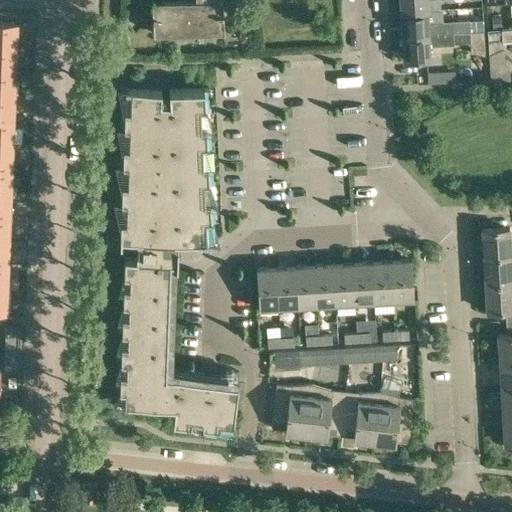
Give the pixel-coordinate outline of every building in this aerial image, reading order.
[(156,0),(154,0),(156,33),(226,29),(224,0),(156,0)] [(402,0),(403,13),(443,10),(442,8),(440,8),(439,0),(402,0)] [(443,10),(403,13),(404,36),(453,34),(453,32),(470,31),(469,19),(443,20),(443,10)] [(493,29),(501,29),(500,17),(492,17),(493,29)] [(0,20),(0,44),(14,46),(15,21),(0,20)] [(470,31),(469,31),(470,52),(484,55),(485,55),(484,30),(470,31)] [(511,30),(487,32),(489,55),(503,49),(503,40),(511,39),(511,30)] [(453,34),(404,36),(406,60),(432,59),(431,45),(453,43),(453,34)] [(0,44),(0,69),(13,70),(14,46),(0,44)] [(0,69),(0,93),(12,94),(13,70),(0,69)] [(427,83),(439,82),(439,71),(427,71),(427,83)] [(136,238),(135,256),(124,256),(118,402),(174,404),(172,419),(218,424),(219,419),(232,421),(237,381),(179,374),(165,373),(170,258),(167,258),(168,237),(176,237),(176,239),(211,237),(204,86),(169,88),(169,100),(160,100),(161,88),(125,86),(119,237),(136,238)] [(0,93),(0,117),(12,118),(12,94),(0,93)] [(12,118),(0,117),(0,141),(11,142),(12,118)] [(0,165),(10,166),(11,142),(0,141),(0,165)] [(0,165),(0,189),(9,190),(10,166),(0,165)] [(0,214),(8,214),(9,190),(0,189),(0,214)] [(0,214),(0,238),(7,238),(8,214),(0,214)] [(483,230),(485,257),(511,255),(511,239),(511,229),(483,230)] [(511,255),(485,257),(486,284),(511,282),(511,255)] [(411,257),(391,258),(394,299),(413,298),(411,257)] [(391,258),(372,259),(374,300),(394,299),(391,258)] [(372,259),(352,260),(355,301),(374,300),(372,259)] [(352,260),(333,262),(336,302),(355,301),(352,260)] [(333,262),(314,263),(316,304),(336,302),(333,262)] [(314,263),(295,264),(297,305),(316,304),(314,263)] [(295,264),(275,265),(278,306),(297,305),(295,264)] [(278,306),(275,265),(256,266),(258,307),(278,306)] [(511,282),(486,284),(487,311),(511,309),(511,282)] [(409,327),(395,329),(396,339),(410,338),(409,327)] [(396,339),(395,329),(382,330),(383,341),(396,339)] [(371,331),(357,332),(357,342),(371,341),(371,331)] [(357,342),(357,332),(344,333),(345,343),(357,342)] [(332,333),(318,334),(319,344),(332,343),(332,333)] [(511,333),(499,334),(501,361),(511,360),(511,333)] [(306,344),(319,344),(318,334),(305,334),(306,344)] [(293,335),(280,336),(280,346),(294,346),(293,335)] [(267,347),(280,346),(280,336),(267,337),(267,347)] [(378,358),(397,357),(397,344),(377,345),(378,358)] [(358,360),(378,358),(377,345),(357,346),(358,360)] [(327,347),(313,348),(313,362),(327,362),(327,347)] [(300,363),(313,362),(313,348),(299,349),(300,363)] [(511,360),(501,361),(503,389),(511,387),(511,360)] [(405,363),(366,363),(366,382),(386,382),(386,388),(405,388),(405,363)] [(337,366),(310,365),(310,373),(336,374),(337,366)] [(276,382),(271,427),(293,433),(306,434),(311,382),(291,383),(276,382)] [(311,382),(306,434),(318,435),(318,431),(339,434),(345,389),(330,387),(311,382)] [(511,387),(503,389),(504,416),(511,415),(511,387)] [(345,389),(339,434),(362,436),(362,440),(374,441),(379,389),(359,390),(345,389)] [(379,389),(374,441),(386,442),(387,439),(409,441),(414,396),(399,395),(379,389)] [(98,481),(82,480),(80,498),(96,499),(98,481)]
